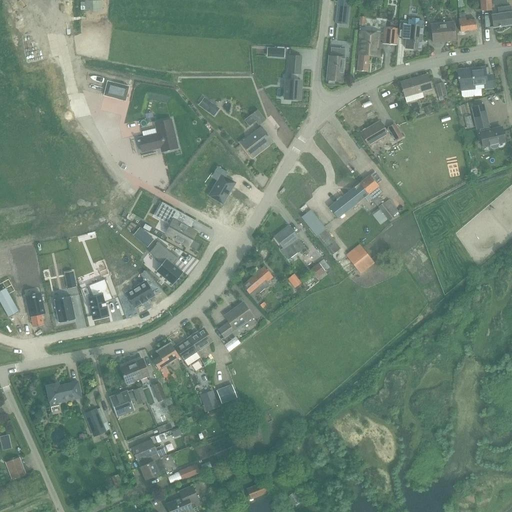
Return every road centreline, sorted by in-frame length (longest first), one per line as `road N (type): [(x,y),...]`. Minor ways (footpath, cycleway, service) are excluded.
road 1 (residential): [(242,240),(223,229),(188,282),(141,317),(32,343)]
road 2 (residential): [(37,364),(160,332),(209,293),(242,240)]
road 3 (residential): [(323,113),(397,73),(511,50)]
road 4 (residential): [(242,240),(323,113)]
road 5 (track): [(112,167),(77,108),(57,36)]
